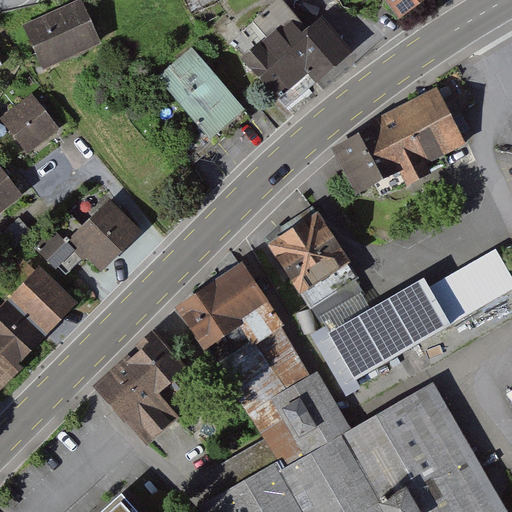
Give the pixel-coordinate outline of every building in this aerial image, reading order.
[(351,56),(322,19),(307,31),(281,0),(278,0),(254,19),(266,34),(240,55),(276,100),(308,75),(315,84),(351,56)] [(393,0),(410,24),(445,0),(393,0)] [(82,3),(26,26),(44,71),(100,48),(82,3)] [(249,111),(198,53),(164,82),(215,141),(249,111)] [(61,130),(36,96),(3,121),(28,155),(61,130)] [(462,148),(439,97),(375,124),(380,131),(335,156),(359,198),(406,174),(410,187),(427,180),(421,168),(462,148)] [(0,219),(31,197),(2,157),(0,158),(0,219)] [(102,271),(143,230),(114,200),(72,240),(102,271)] [(344,262),(317,214),(265,243),(292,291),(344,262)] [(76,305),(40,268),(11,296),(47,333),(76,305)] [(263,306),(238,268),(180,307),(205,344),(215,337),(263,306)] [(447,333),(420,283),(324,337),(352,386),(447,333)] [(47,333),(11,296),(0,307),(0,386),(51,338),(47,333)] [(215,337),(268,440),(206,475),(222,502),(204,511),(508,511),(436,383),(353,429),(328,383),(320,388),(273,301),(263,306),(215,337)] [(127,423),(154,445),(178,415),(156,398),(187,371),(155,335),(95,388),(127,423)] [(106,511),(136,511),(124,497),(106,511)]
